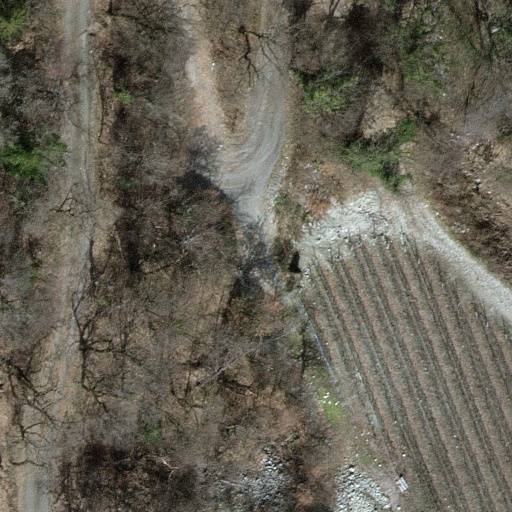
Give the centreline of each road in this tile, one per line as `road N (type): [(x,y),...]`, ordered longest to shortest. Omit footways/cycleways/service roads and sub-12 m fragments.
road 1 (track): [(38,511),(39,454),(77,253),(82,0)]
road 2 (track): [(176,0),(180,154),(213,177),(242,176),(261,144),(276,0)]
